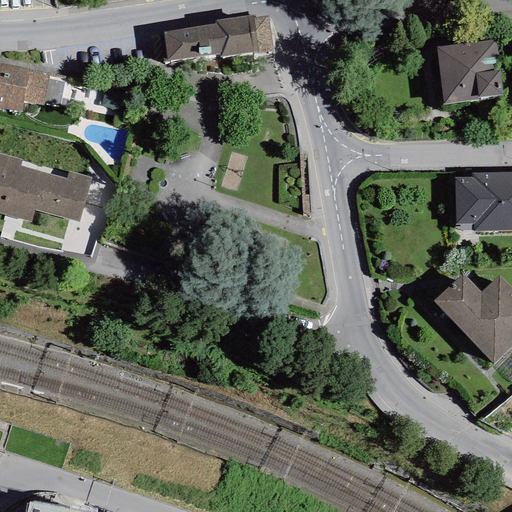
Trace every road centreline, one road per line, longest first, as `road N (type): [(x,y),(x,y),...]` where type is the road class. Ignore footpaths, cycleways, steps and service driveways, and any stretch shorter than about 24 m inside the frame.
road 1 (residential): [(369,362),(233,310),(0,242)]
road 2 (residential): [(271,0),(0,32)]
road 3 (residential): [(369,362),(342,281),(325,162)]
road 4 (residential): [(325,162),(511,155)]
road 5 (residential): [(511,461),(413,413),(369,362)]
road 6 (residential): [(325,162),(297,7)]
road 7 (residential): [(128,511),(0,469)]
road 8 (residential): [(428,0),(297,7)]
